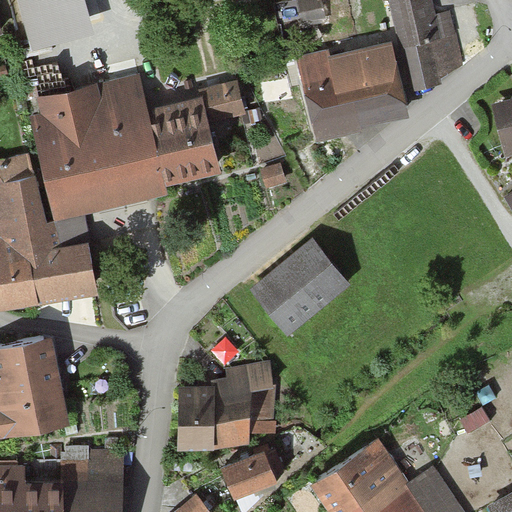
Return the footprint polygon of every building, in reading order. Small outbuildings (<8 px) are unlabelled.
[(91,23),(84,0),(23,0),(34,39),(91,23)] [(320,0),(298,0),(303,24),(327,19),(324,5),(320,0)] [(391,0),(411,87),(442,79),(441,74),(462,62),(450,10),(436,14),(432,0),(391,0)] [(326,46),(296,53),(316,136),(363,125),(363,122),(413,111),(395,35),(327,51),(326,46)] [(30,108),(55,215),(83,208),(168,187),(165,178),(170,177),(221,164),(209,118),(246,109),(237,76),(148,101),(138,71),(97,82),(95,79),(41,91),(44,105),(30,108)] [(493,99),(506,153),(511,151),(511,93),(511,95),(493,99)] [(0,230),(0,305),(36,297),(37,299),(97,287),(83,208),(55,215),(46,217),(31,152),(0,158),(0,225),(1,230),(0,230)] [(281,159),(261,165),(267,184),(288,178),(281,159)] [(251,286),(287,330),(350,279),(314,234),(251,286)] [(0,432),(70,417),(51,331),(0,341),(0,432)] [(212,381),(213,442),(213,446),(250,439),(250,427),(273,429),(276,417),(274,417),(276,382),(273,382),(270,358),(227,366),(228,373),(212,375),(212,381)] [(177,382),(177,443),(213,442),(212,381),(177,382)] [(467,511),(432,459),(410,474),(381,431),(311,477),(333,511),(467,511)] [(275,441),(225,461),(235,492),(237,491),(243,511),(264,492),(263,488),(278,482),(276,477),(280,476),(278,471),(286,468),(275,441)] [(64,511),(122,511),(121,448),(89,448),(89,443),(66,443),(66,450),(63,450),(63,459),(64,511)] [(64,511),(63,459),(0,461),(0,511),(64,511)] [(511,511),(511,484),(487,499),(494,511),(511,511)] [(169,511),(215,511),(196,489),(169,511)]
